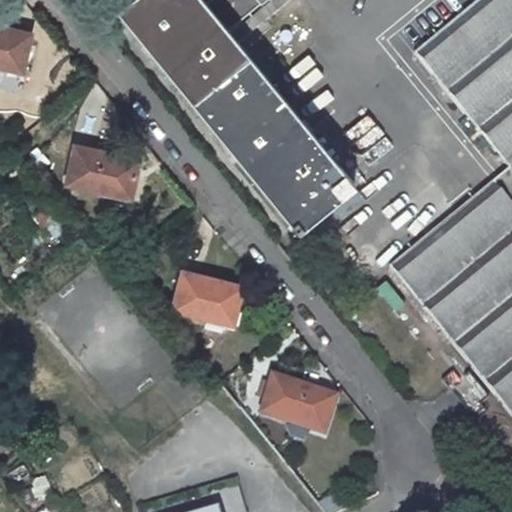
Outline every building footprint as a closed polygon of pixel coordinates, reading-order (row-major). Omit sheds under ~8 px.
[(125,0),(116,7),(296,231),(352,185),(236,42),(224,27),(257,0),(206,0),(204,2),(202,0),(125,0)] [(287,0),(257,0),(224,27),(236,42),(287,0)] [(511,0),(481,0),(413,56),(507,172),(384,271),(511,426),(511,0)] [(27,36),(0,30),(0,69),(18,73),(27,36)] [(133,161),(72,146),(62,184),(123,199),(133,161)] [(239,289),(179,272),(169,308),(227,325),(231,311),(233,312),(239,289)] [(199,395),(133,311),(121,321),(119,318),(74,353),(117,408),(153,379),(178,412),(199,395)] [(335,396),(273,377),(261,415),(323,434),(335,396)] [(491,441),(475,446),(480,462),(478,465),(478,468),(478,471),(479,474),(480,477),(483,479),(485,481),(488,482),(491,483),(495,482),(497,481),(500,479),(502,477),(504,474),(504,471),(504,468),(504,465),(502,462),(500,459),(497,457),(491,441)] [(34,505),(52,499),(44,475),(26,481),(34,505)]
